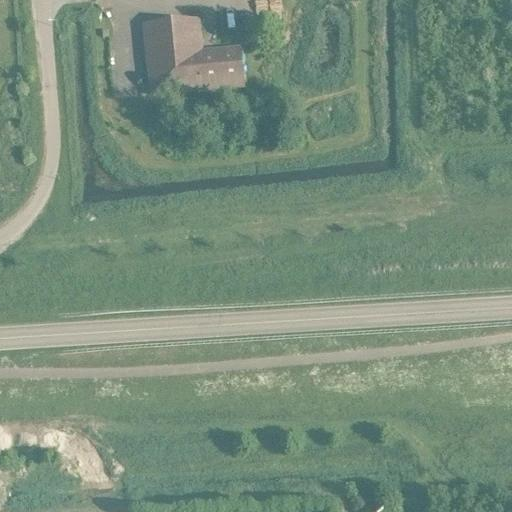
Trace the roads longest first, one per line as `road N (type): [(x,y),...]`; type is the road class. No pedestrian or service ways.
road 1 (tertiary): [(0,337),(511,306)]
road 2 (unclassified): [(0,237),(33,208),(48,171),(43,0)]
